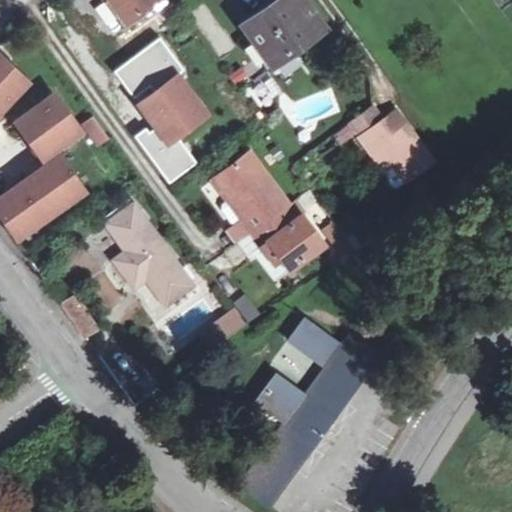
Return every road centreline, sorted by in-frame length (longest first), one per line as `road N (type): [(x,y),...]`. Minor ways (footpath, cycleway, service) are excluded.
road 1 (tertiary): [(209,511),(150,463),(0,262)]
road 2 (tertiary): [(511,313),(428,429),(382,511)]
